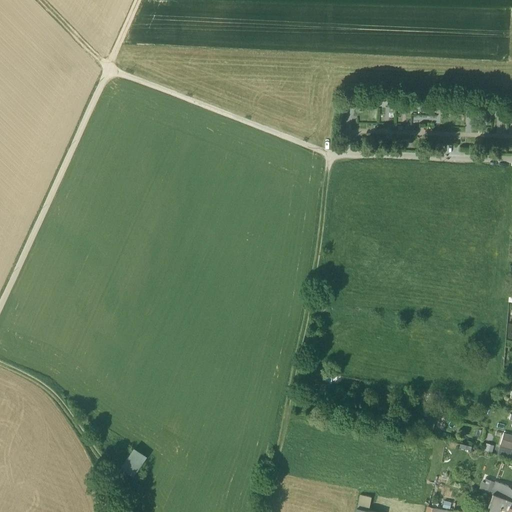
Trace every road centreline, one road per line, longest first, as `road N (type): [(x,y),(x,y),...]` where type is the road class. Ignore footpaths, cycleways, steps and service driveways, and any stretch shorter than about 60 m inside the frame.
road 1 (track): [(106,68),(329,154),(511,162)]
road 2 (track): [(264,511),(329,154)]
road 3 (track): [(0,304),(106,68)]
road 4 (track): [(127,511),(60,404),(0,364)]
